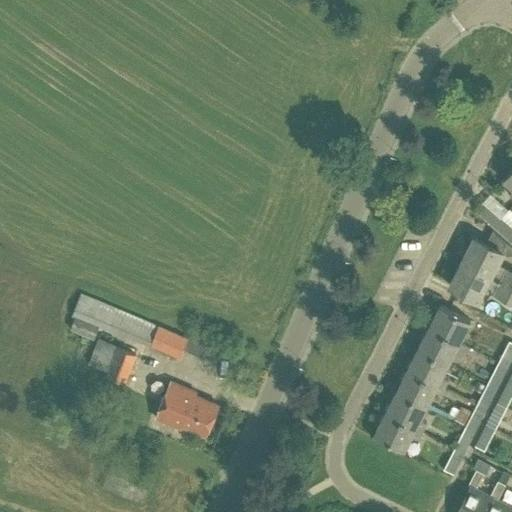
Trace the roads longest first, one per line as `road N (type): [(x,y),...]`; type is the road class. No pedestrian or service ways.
road 1 (residential): [(217,511),(413,73),(438,38),(487,0)]
road 2 (residential): [(383,511),(345,488),(336,439),(511,98)]
